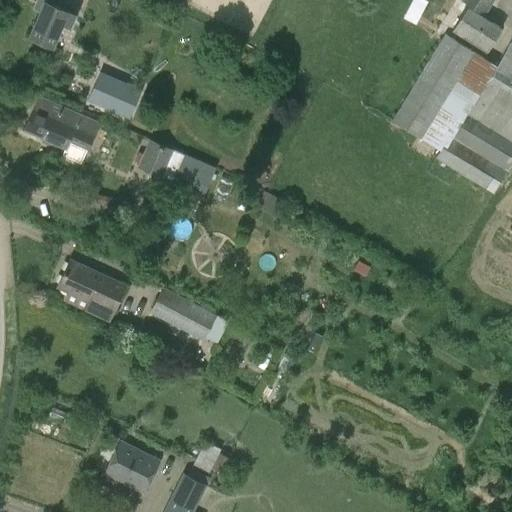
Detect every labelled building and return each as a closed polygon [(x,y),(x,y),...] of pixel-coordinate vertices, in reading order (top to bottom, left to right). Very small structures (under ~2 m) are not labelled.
[(36,0),(33,8),(39,11),(28,37),(32,38),(33,42),(39,44),(43,42),(52,46),(62,23),(69,26),(74,14),(50,3),(51,0),(36,0)] [(412,0),(405,16),(418,22),(427,0),(412,0)] [(485,53),(501,28),(481,15),(491,0),(462,0),(470,5),(452,32),(485,53)] [(511,38),(458,125),(437,113),(440,107),(452,114),(485,59),(444,33),(390,121),(438,150),(434,158),(492,194),(511,162),(511,38)] [(140,89),(113,77),(101,105),(128,117),(140,89)] [(38,96),(23,130),(64,149),(60,156),(79,164),(86,149),(87,150),(99,123),(38,96)] [(173,183),(174,180),(204,193),(214,166),(212,165),(184,153),(184,155),(173,149),(148,139),(136,167),(161,178),(162,176),(173,183)] [(56,288),(90,303),(87,311),(108,320),(124,285),(70,259),(56,288)] [(227,322),(215,316),(216,314),(163,287),(149,313),(202,341),(204,337),(215,343),(227,322)] [(224,475),(232,459),(218,453),(220,449),(202,441),(191,465),(208,472),(210,469),(224,475)] [(121,444),(107,471),(105,475),(142,493),(157,462),(121,444)] [(192,511),(206,486),(180,473),(160,511),(192,511)]
